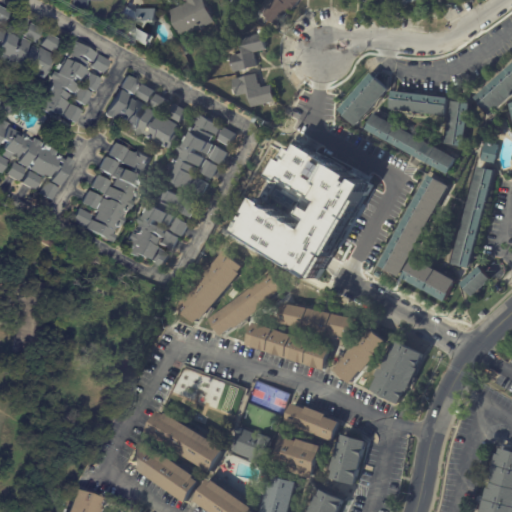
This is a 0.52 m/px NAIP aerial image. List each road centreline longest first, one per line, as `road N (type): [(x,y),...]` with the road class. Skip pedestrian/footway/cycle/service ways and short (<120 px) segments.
road 1 (tertiary): [(415,511),(453,386),(511,313)]
road 2 (residential): [(323,50),(374,37),(440,42),(505,0)]
